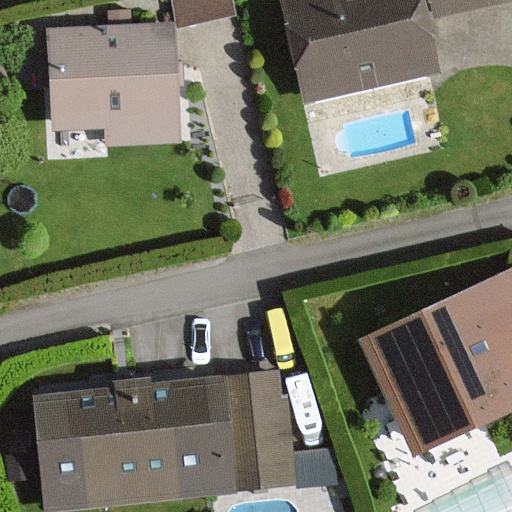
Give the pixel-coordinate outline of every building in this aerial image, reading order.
[(176,0),(179,14),(238,5),(236,0),(176,0)] [(421,0),(288,0),(309,93),(436,66),(421,0)] [(437,0),(440,12),(495,0),(437,0)] [(177,24),(51,30),(55,120),(181,114),(177,24)] [(511,272),(368,340),(419,448),(511,404),(511,272)] [(297,484),(286,374),(224,380),(37,399),(48,510),(235,491),(297,484)]
